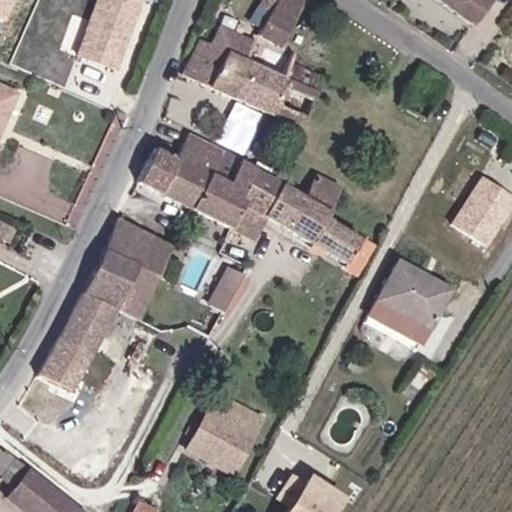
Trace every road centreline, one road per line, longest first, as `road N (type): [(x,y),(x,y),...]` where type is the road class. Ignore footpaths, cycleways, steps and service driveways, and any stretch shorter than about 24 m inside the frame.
road 1 (unclassified): [(0,394),(75,270),(145,120),(186,0)]
road 2 (unclassified): [(511,118),(343,0)]
